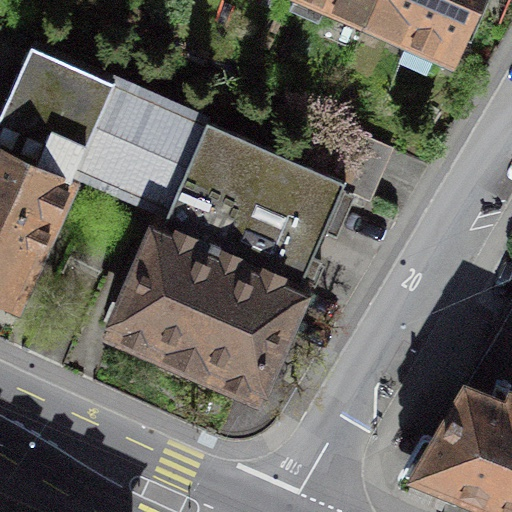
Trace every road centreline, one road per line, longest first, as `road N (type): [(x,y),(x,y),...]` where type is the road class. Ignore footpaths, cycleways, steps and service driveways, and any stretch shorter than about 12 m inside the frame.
road 1 (residential): [(288,511),(511,134)]
road 2 (secondary): [(208,511),(0,421)]
